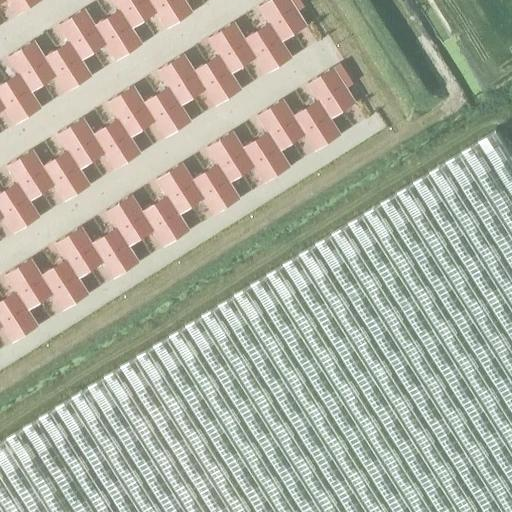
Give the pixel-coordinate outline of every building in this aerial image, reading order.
[(0,0),(0,4),(6,0),(7,0),(18,16),(43,0),(42,0),(0,0)] [(0,219),(4,217),(14,233),(39,217),(29,201),(55,185),(65,201),(90,185),(79,169),(105,153),(115,169),(140,153),(130,137),(155,121),(165,137),(190,121),(180,105),(206,89),(216,105),(241,89),(230,73),(256,57),(266,73),(291,57),(281,41),(306,25),(289,0),(268,0),(258,6),(269,22),(244,38),(233,22),(208,38),(218,54),(193,70),(183,54),(158,70),(168,86),(143,102),(133,86),(107,102),(118,118),(93,134),(82,118),(57,134),(67,150),(42,166),(32,150),(7,166),(17,182),(0,193),(0,219)] [(0,111),(6,108),(16,124),(41,109),(31,92),(56,76),(66,92),(91,77),(81,60),(106,44),(117,60),(142,45),(131,28),(157,12),(167,28),(192,13),(183,0),(113,0),(119,9),(94,25),(84,9),(59,25),(69,41),(44,57),(33,41),(8,57),(19,73),(0,85),(0,111)] [(0,326),(2,325),(13,341),(38,326),(27,309),(53,293),(63,309),(88,294),(78,277),(103,261),(113,277),(138,262),(128,245),(153,229),(164,245),(189,230),(178,213),(204,197),(214,213),(239,198),(229,181),(254,165),(264,181),(289,166),(279,149),(304,133),(315,149),(339,134),(329,118),(354,102),(332,66),(307,82),(317,98),(292,115),(282,98),(257,114),(267,130),(242,146),(231,130),(206,146),(217,162),(191,178),(181,162),(156,178),(166,194),(141,210),(131,194),(106,210),(116,226),(91,243),(80,226),(55,242),(66,258),(40,274),(30,258),(5,274),(15,290),(0,300),(0,326)] [(511,511),(511,156),(494,129),(0,439),(0,511),(511,511)]
